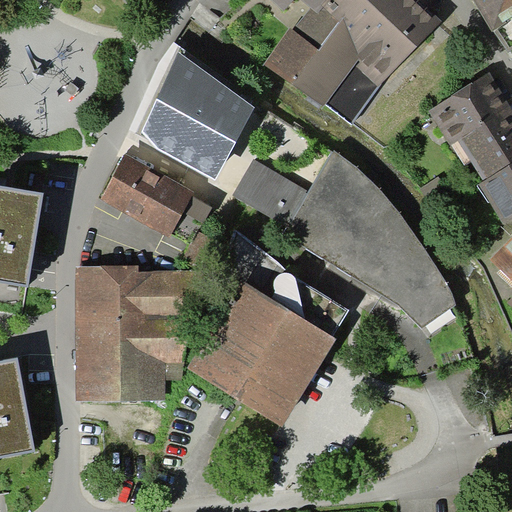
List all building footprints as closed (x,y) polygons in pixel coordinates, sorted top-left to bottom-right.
[(442,22),(420,0),(327,0),(316,12),(311,8),(293,29),(290,27),(262,64),(324,107),(327,103),(351,124),(380,84),(442,22)] [(327,0),(271,0),(284,11),(293,0),(302,0),(311,8),(316,12),(327,0)] [(500,14),(511,6),(511,0),(473,0),(493,31),(507,22),(500,14)] [(507,22),(493,31),(511,58),(511,6),(500,14),(507,22)] [(155,146),(214,178),(254,107),(178,50),(142,131),(155,146)] [(458,140),(511,105),(511,93),(496,68),(429,111),(451,144),(452,144),(458,140)] [(511,105),(458,140),(472,160),(485,181),(511,163),(511,105)] [(465,164),(472,160),(458,140),(452,144),(465,164)] [(286,226),(280,234),(400,307),(421,328),(456,303),(446,280),(382,191),(333,149),(308,190),(286,226)] [(171,237),(184,213),(203,224),(213,207),(193,196),(195,192),(125,154),(100,199),(171,237)] [(286,226),(308,190),(254,158),(232,194),(286,226)] [(511,163),(485,181),(478,186),(503,223),(511,216),(511,163)] [(0,277),(27,282),(43,190),(0,182),(0,277)] [(511,237),(491,260),(511,279),(511,237)] [(242,280),(333,336),(349,310),(288,271),(264,252),(242,280)] [(75,266),(76,400),(164,400),(164,380),(182,381),(186,352),(185,270),(138,272),(138,266),(75,266)] [(188,368),(283,426),(337,338),(333,336),(242,280),(188,368)] [(0,456),(34,450),(17,357),(0,360),(0,456)]
